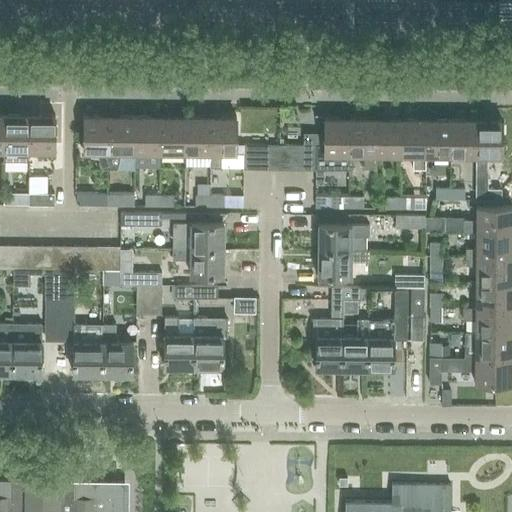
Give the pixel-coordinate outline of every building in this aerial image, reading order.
[(29,151),(29,115),(4,115),(4,151),(29,151)] [(29,151),(29,176),(63,170),(63,143),(55,143),(55,115),(29,115),(29,151)] [(110,116),(84,115),(83,152),(97,152),(98,154),(96,155),(100,167),(102,167),(102,169),(109,169),(110,116)] [(136,116),(110,116),(109,169),(109,168),(116,168),(121,152),(135,152),(136,116)] [(160,116),(136,116),(135,152),(160,153),(160,116)] [(185,153),(185,116),(160,116),(160,153),(185,153)] [(210,153),(211,117),(185,116),(185,153),(210,153)] [(236,117),(211,117),(210,153),(210,167),(221,167),(222,153),(236,153),(236,117)] [(350,155),(350,118),(324,118),(324,145),(316,145),(316,168),(350,168),(350,155)] [(375,118),(350,118),(350,155),(363,155),(363,168),(374,169),(375,155),(375,118)] [(400,155),(401,119),(375,118),(375,155),(400,155)] [(426,119),(401,119),(400,155),(412,155),(411,169),(425,169),(425,155),(426,119)] [(451,156),(451,119),(426,119),(425,155),(451,156)] [(475,156),(476,119),(451,119),(451,156),(475,156)] [(501,200),(501,189),(487,188),(488,156),(501,156),(501,120),(476,119),(475,156),(475,200),(501,200)] [(255,169),(256,144),(244,144),(243,169),(255,169)] [(268,169),(268,144),(256,144),(255,169),(268,169)] [(279,170),(280,144),(268,144),(268,169),(279,170)] [(292,170),(292,145),(280,144),(279,170),(292,170)] [(303,170),(304,145),(292,145),(292,170),(303,170)] [(316,168),(316,145),(304,145),(303,170),(316,170),(316,168)] [(450,200),(450,188),(435,188),(435,200),(450,200)] [(450,200),(464,200),(465,188),(450,188),(450,200)] [(109,194),(96,194),(96,190),(75,189),(75,199),(82,205),(109,206),(109,194)] [(29,204),(29,193),(14,193),(14,204),(29,204)] [(45,193),(29,193),(29,204),(44,205),(54,205),(55,193),(45,193)] [(109,206),(124,206),(124,194),(109,194),(109,206)] [(159,206),(159,194),(145,194),(145,206),(159,206)] [(174,206),(174,194),(159,194),(159,206),(174,206)] [(209,207),(209,195),(196,195),(195,207),(209,207)] [(209,207),(225,207),(225,195),(209,195),(209,207)] [(349,208),(350,196),(335,196),(334,208),(349,208)] [(349,208),(364,208),(364,197),(350,196),(349,208)] [(399,209),(400,197),(385,197),(385,208),(399,209)] [(425,197),(414,197),(400,197),(399,209),(424,209),(425,197)] [(511,232),(511,206),(477,206),(477,220),(462,220),(462,231),(477,232),(511,232)] [(161,224),(161,213),(161,212),(120,211),(120,224),(161,224)] [(425,216),(425,214),(395,214),(395,227),(425,227),(425,216)] [(425,227),(425,231),(430,231),(444,231),(444,216),(425,216),(425,227)] [(190,247),(223,248),(223,222),(172,221),(172,233),(190,233),(190,247)] [(366,235),(369,235),(369,224),(318,223),(318,249),(366,249),(366,235)] [(511,256),(511,232),(477,232),(476,249),(465,248),(465,256),(511,256)] [(430,256),(442,256),(442,241),(430,241),(430,256)] [(19,268),(19,244),(8,244),(8,268),(19,268)] [(30,268),(30,244),(19,244),(19,268),(30,268)] [(41,269),(42,245),(30,244),(30,268),(41,269)] [(52,269),(53,245),(42,245),(41,269),(46,269),(52,269)] [(64,269),(64,245),(53,245),(52,269),(58,269),(64,269)] [(75,269),(75,245),(64,245),(64,269),(71,269),(75,269)] [(86,269),(86,245),(75,245),(75,269),(86,269)] [(97,269),(97,245),(86,245),(86,269),(97,269)] [(108,269),(109,245),(97,245),(97,269),(108,269)] [(120,269),(120,245),(109,245),(108,269),(120,269)] [(223,248),(190,247),(172,247),(172,258),(190,259),(190,274),(223,274),(223,248)] [(368,249),(366,249),(318,249),(317,276),(350,276),(350,261),(368,261),(368,249)] [(442,272),(442,256),(430,256),(430,281),(443,281),(443,272),(442,272)] [(476,266),(476,282),(511,282),(511,256),(465,256),(465,266),(476,266)] [(58,269),(52,269),(46,269),(45,297),(58,298),(58,269)] [(71,269),(64,269),(58,269),(58,298),(70,298),(71,269)] [(120,271),(120,284),(136,284),(149,284),(162,284),(162,272),(120,271)] [(424,286),(424,274),(394,274),(394,286),(411,287),(424,286)] [(511,307),(511,282),(476,282),(476,307),(511,307)] [(136,313),(149,313),(149,284),(136,284),(136,313)] [(149,284),(149,313),(161,314),(162,284),(149,284)] [(175,298),(218,298),(218,285),(175,286),(175,298)] [(341,368),(342,335),(342,299),(360,299),(361,286),(331,286),(331,298),(330,298),(330,318),(312,318),(312,336),(315,336),(315,368),(341,368)] [(410,315),(424,316),(424,286),(411,287),(410,315)] [(367,368),(393,369),(393,339),(406,339),(407,290),(394,290),(393,318),(381,318),(381,320),(368,319),(367,368)] [(430,306),(441,306),(441,291),(430,291),(430,306)] [(279,344),(304,343),(302,301),(277,303),(279,344)] [(441,320),(441,306),(430,306),(430,320),(441,320)] [(511,319),(511,307),(476,307),(463,307),(462,320),(475,320),(475,332),(511,332),(511,319)] [(193,333),(177,333),(178,316),(164,315),(164,366),(193,366),(193,333)] [(227,319),(207,319),(207,316),(193,316),(193,333),(193,366),(222,367),(223,335),(227,335),(227,319)] [(368,319),(368,318),(356,318),(356,336),(342,335),(341,368),(367,368),(368,319)] [(12,340),(12,322),(0,322),(0,372),(11,373),(12,340)] [(12,340),(11,373),(40,373),(41,322),(28,322),(27,340),(12,340)] [(102,323),(87,323),(73,323),(73,373),(102,373),(102,335),(102,323)] [(102,335),(102,373),(131,374),(131,341),(115,341),(115,323),(102,323),(102,335)] [(511,332),(475,332),(465,332),(465,357),(511,357),(511,332)] [(420,342),(404,342),(402,402),(418,402),(420,342)] [(429,357),(441,357),(441,342),(429,342),(429,357)] [(465,357),(441,357),(429,357),(429,383),(441,383),(441,370),(475,370),(475,383),(511,384),(511,357),(465,357)] [(58,480),(58,478),(23,478),(23,479),(0,479),(0,511),(122,511),(123,481),(58,480)] [(344,500),(343,511),(447,511),(448,511),(450,511),(450,483),(391,483),(391,495),(398,495),(398,501),(344,500)]
